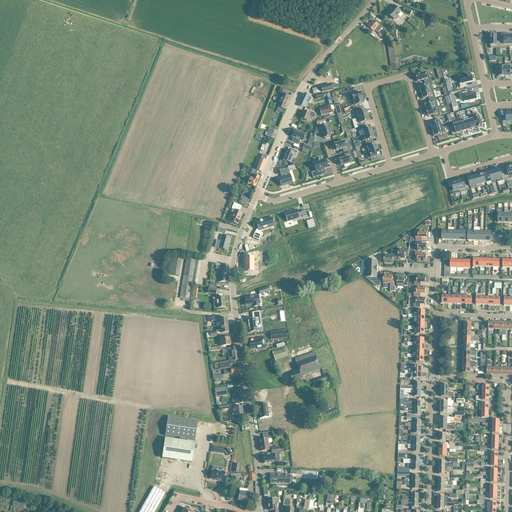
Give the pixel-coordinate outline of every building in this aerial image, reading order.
[(398,16),(402,12),(394,5),(389,10),(390,11),(388,14),(394,20),(395,19),(396,20),(397,20),(399,18),(399,17),(398,16)] [(368,27),(372,30),(374,32),(376,29),(379,32),(382,28),(374,21),(368,27)] [(497,35),(490,35),(490,49),(500,49),(500,42),(497,42),(497,35)] [(504,40),(500,40),(500,42),(500,49),(504,49),(504,47),(509,47),(509,35),(504,35),(504,40)] [(393,47),(388,48),(389,51),(388,51),(391,71),(400,70),(399,64),(396,64),(394,50),(393,51),(393,47)] [(342,70),(354,57),(348,51),(338,61),(341,64),(337,68),(341,80),(340,76),(344,75),(342,70)] [(360,57),(357,60),(363,66),(366,64),(360,57)] [(505,67),(496,67),(496,74),(499,74),(499,77),(505,77),(505,67)] [(371,70),(366,76),(369,79),(374,73),(371,70)] [(428,72),(416,76),(418,82),(422,80),(424,80),(424,81),(425,83),(431,81),(430,78),(428,72)] [(464,77),(459,78),(460,84),(459,84),(460,88),(467,87),(466,83),(473,82),(471,76),(468,76),(464,76),(464,77)] [(426,87),(420,88),(422,94),(433,90),(432,85),(431,81),(425,83),(426,87)] [(338,88),(337,85),(335,86),(335,84),(331,85),(313,89),(314,95),(319,94),(333,90),(332,89),(338,88)] [(354,88),(347,90),(351,101),(362,98),(363,98),(361,92),(356,94),(354,88)] [(433,90),(422,94),(423,99),(428,98),(429,101),(436,99),(433,90)] [(468,92),(461,93),(462,97),(463,97),(464,102),(470,101),(470,102),(474,101),(473,100),(477,99),(475,93),(469,95),(468,92)] [(289,97),(284,95),(283,94),(278,107),(284,110),(289,97)] [(304,94),(298,106),(303,107),(306,108),(306,107),(308,104),(306,104),(307,102),(309,102),(310,102),(311,98),(309,97),(309,96),(308,96),(304,94)] [(362,98),(351,101),(353,110),(360,108),(359,105),(364,103),(362,98)] [(430,104),(425,106),(427,111),(438,108),(436,99),(429,101),(430,104)] [(330,106),(319,109),(321,116),(325,115),(329,114),(332,113),(330,106)] [(360,108),(353,110),(356,119),(367,116),(366,110),(361,112),(360,108)] [(427,111),(428,117),(434,115),(435,119),(441,117),(438,108),(427,111)] [(304,111),(301,119),(305,120),(307,121),(309,117),(314,119),(315,116),(310,114),(309,113),(304,111)] [(506,118),(502,118),(503,124),(507,124),(507,122),(511,121),(511,116),(511,112),(506,112),(506,118)] [(479,115),(474,117),(475,120),(477,128),(483,127),(479,115)] [(367,116),(356,119),(358,128),(365,126),(364,122),(369,121),(367,116)] [(474,117),(468,118),(469,121),(472,129),(477,128),(475,120),(474,117)] [(432,128),(431,128),(432,132),(442,129),(442,128),(440,120),(433,122),(434,125),(431,126),(432,128)] [(458,121),(453,123),(453,125),(455,129),(456,134),(461,132),(459,124),(458,121)] [(317,127),(315,135),(322,133),(323,134),(324,139),(325,138),(325,139),(329,138),(329,137),(330,137),(329,134),(333,133),(331,127),(327,128),(326,125),(321,126),(317,127)] [(360,131),(358,132),(359,137),(361,136),(373,133),(371,128),(366,129),(365,126),(358,128),(360,131)] [(442,129),(432,132),(433,135),(434,135),(435,137),(438,136),(439,139),(445,137),(444,134),(446,133),(444,128),(442,128),(442,129)] [(294,130),(291,137),(293,138),(292,141),(299,144),(301,143),(305,134),(294,130)] [(373,133),(361,136),(363,142),(365,141),(366,145),(372,143),(371,139),(374,138),(373,133)] [(344,142),(334,145),(336,151),(340,149),(342,149),(343,152),(350,150),(348,146),(346,147),(344,142)] [(367,148),(365,149),(366,154),(378,151),(378,150),(376,145),(373,146),(372,143),(366,145),(367,148)] [(287,150),(283,160),(291,163),(294,154),(296,155),(298,152),(293,150),(292,153),(288,151),(287,150)] [(378,151),(366,154),(368,159),(370,159),(371,162),(378,160),(377,157),(380,156),(378,150),(378,151)] [(345,158),(339,160),(341,166),(353,163),(351,157),(352,157),(350,153),(344,155),(345,158)] [(257,174),(258,171),(261,172),(267,157),(263,155),(259,163),(258,162),(256,166),(258,167),(256,171),(253,169),(252,171),(257,174)] [(314,172),(311,173),(313,178),(323,175),(322,172),(322,171),(323,171),(324,170),(323,170),(327,169),(327,167),(326,163),(325,160),(319,162),(319,161),(318,161),(313,163),(312,165),(314,172)] [(281,178),(278,179),(281,187),(292,183),(290,175),(289,172),(288,169),(279,170),(281,175),(285,174),(286,176),(281,178)] [(500,169),(494,171),(497,180),(502,178),(502,181),(506,180),(504,174),(501,175),(500,170),(500,169)] [(259,177),(256,176),(254,175),(253,179),(250,178),(247,184),(250,186),(255,187),(259,177)] [(479,175),(473,177),(476,185),(476,186),(476,188),(482,186),(481,184),(479,175)] [(463,180),(457,181),(460,193),(470,190),(468,184),(464,185),(463,180)] [(453,188),(449,189),(451,195),(460,193),(457,181),(451,183),(453,188)] [(247,192),(244,191),(240,199),(243,200),(240,205),(246,207),(249,199),(245,197),(247,192)] [(229,222),(237,225),(243,213),(239,212),(241,206),(233,203),(231,209),(233,209),(231,212),(233,213),(229,222)] [(297,210),(284,214),(287,222),(299,218),(299,217),(302,217),(302,218),(307,216),(305,210),(300,212),(301,213),(298,214),(297,210)] [(255,236),(253,240),(259,242),(263,233),(260,232),(261,231),(261,230),(276,225),(274,216),(258,220),(260,228),(258,228),(257,231),(254,236),(255,236)] [(418,235),(416,235),(416,241),(422,242),(422,238),(427,238),(427,232),(418,232),(418,235)] [(226,251),(228,245),(230,237),(222,235),(219,249),(223,250),(224,251),(224,250),(226,251)] [(422,245),(422,242),(416,241),(415,248),(417,248),(417,251),(427,251),(427,245),(422,245)] [(405,251),(398,250),(398,261),(401,261),(401,259),(405,260),(405,257),(409,257),(409,249),(405,249),(405,251)] [(422,253),(415,252),(415,259),(417,259),(417,262),(427,262),(427,256),(422,256),(422,253)] [(384,256),(384,264),(393,264),(393,261),(397,261),(397,254),(391,254),(391,256),(384,256)] [(254,271),(254,258),(256,258),(256,255),(251,255),(251,258),(245,258),(245,271),(254,271)] [(182,261),(168,258),(165,275),(179,277),(182,261)] [(201,260),(199,260),(186,258),(180,298),(189,300),(192,284),(197,285),(201,260)] [(368,263),(367,274),(370,277),(370,282),(376,287),(380,287),(381,278),(377,278),(377,272),(378,267),(377,267),(377,261),(373,261),(373,259),(370,259),(370,261),(368,263)] [(220,282),(226,282),(226,275),(227,275),(228,265),(220,264),(216,264),(216,269),(219,269),(221,269),(220,274),(220,282)] [(263,265),(255,267),(258,282),(266,280),(263,265)] [(269,277),(270,280),(265,281),(266,284),(282,281),(280,275),(269,277)] [(390,286),(391,286),(391,292),(396,292),(396,286),(396,279),(393,279),(393,276),(383,276),(383,284),(390,284),(390,286)] [(252,277),(242,278),(243,286),(252,285),(252,277)] [(404,289),(408,289),(408,288),(408,287),(408,281),(405,281),(405,279),(400,278),(400,277),(397,277),(397,287),(404,287),(404,289)] [(421,286),(421,283),(426,283),(426,277),(417,277),(417,280),(414,280),(414,286),(421,286)] [(414,291),(414,297),(421,297),(421,294),(426,294),(426,288),(416,287),(416,291),(414,291)] [(259,295),(244,297),(245,305),(253,305),(254,307),(259,306),(259,303),(260,303),(259,295)] [(217,304),(213,304),(214,309),(217,308),(217,309),(225,308),(224,297),(216,298),(217,304)] [(420,308),(420,305),(425,305),(425,299),(416,299),(416,302),(414,302),(414,308),(420,308)] [(259,311),(252,312),(253,318),(248,319),(249,332),(258,331),(257,327),(261,327),(259,311)] [(222,319),(216,320),(217,327),(220,326),(228,325),(227,318),(222,319)] [(228,325),(220,326),(220,330),(217,330),(218,334),(229,333),(228,325)] [(271,332),(272,339),(287,337),(286,330),(271,332)] [(229,338),(224,339),(220,339),(221,346),(230,345),(229,338)] [(250,341),(249,341),(249,344),(250,350),(257,349),(258,350),(265,349),(264,338),(258,339),(259,340),(252,341),(250,341)] [(229,361),(238,360),(236,347),(227,349),(229,361)] [(314,352),(299,357),(295,359),(299,371),(289,374),(292,382),(302,379),(301,377),(304,376),(304,377),(308,376),(307,374),(320,370),(314,352)] [(214,364),(210,365),(211,371),(212,371),(215,371),(231,368),(229,361),(214,364)] [(475,370),(476,365),(463,365),(463,373),(469,373),(469,370),(475,370)] [(215,371),(212,371),(214,382),(221,381),(220,379),(223,378),(223,375),(216,376),(216,371),(215,371)] [(315,384),(330,379),(328,376),(326,376),(324,377),(313,381),(315,384)] [(226,387),(217,389),(215,389),(216,397),(227,395),(226,387)] [(236,397),(234,397),(235,405),(235,404),(238,404),(239,404),(244,403),(242,389),(237,390),(235,390),(236,397)] [(420,397),(421,390),(400,389),(400,398),(409,399),(409,395),(407,395),(407,393),(414,393),(414,397),(420,397)] [(301,397),(279,401),(282,420),(299,417),(296,403),(302,401),(301,397)] [(409,403),(409,399),(400,398),(400,408),(421,408),(421,402),(415,401),(415,405),(412,405),(412,403),(409,403)] [(238,404),(233,405),(231,405),(231,409),(235,408),(235,412),(232,412),(232,416),(235,415),(243,414),(242,407),(238,407),(238,404)] [(267,404),(258,405),(260,418),(260,419),(269,417),(267,404)] [(195,440),(198,421),(168,417),(165,436),(195,440)] [(420,427),(408,426),(408,430),(409,430),(411,430),(411,429),(414,429),(414,433),(411,433),(411,434),(411,436),(418,436),(418,434),(420,434),(420,427)] [(446,434),(445,434),(440,434),(440,441),(449,441),(449,443),(453,443),(453,438),(452,438),(452,437),(446,437),(446,434)] [(192,463),(195,443),(165,438),(162,458),(192,463)] [(269,445),(268,444),(271,443),(272,442),(272,440),(271,439),(268,439),(259,440),(261,451),(266,451),(268,450),(267,445),(269,445)] [(262,457),(261,457),(262,460),(263,460),(263,464),(275,462),(275,461),(279,461),(278,453),(274,454),(262,455),(263,457),(262,457)] [(212,474),(211,479),(219,480),(219,481),(223,482),(224,477),(225,473),(225,468),(213,466),(212,471),(212,474)] [(290,475),(281,475),(281,474),(270,475),(270,484),(280,484),(280,486),(292,486),(292,480),(290,480),(290,475)] [(154,511),(165,493),(154,487),(139,511),(154,511)] [(239,491),(238,500),(246,501),(248,492),(248,490),(248,489),(239,488),(239,489),(239,491)] [(278,500),(278,499),(268,500),(269,511),(272,510),(272,511),(277,511),(278,511),(277,511),(276,504),(277,504),(278,504),(279,503),(278,500)] [(284,499),(284,501),(283,506),(287,506),(286,511),(293,511),(293,509),(289,509),(290,500),(284,499)] [(308,511),(309,510),(310,501),(305,500),(304,507),(303,507),(303,510),(302,509),(300,509),(299,510),(296,510),(295,511),(306,511),(308,511)] [(455,503),(455,507),(459,508),(458,511),(465,511),(466,507),(466,503),(455,503)]
